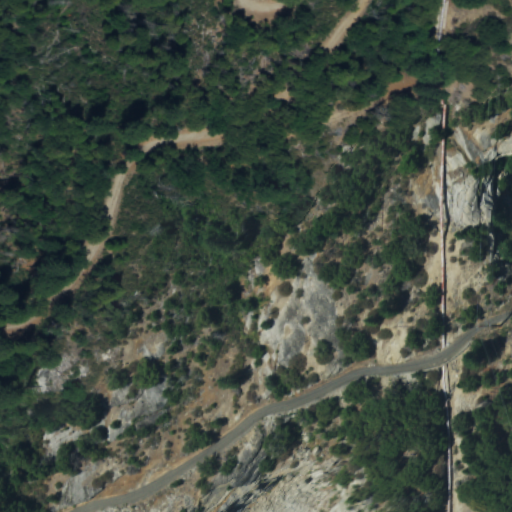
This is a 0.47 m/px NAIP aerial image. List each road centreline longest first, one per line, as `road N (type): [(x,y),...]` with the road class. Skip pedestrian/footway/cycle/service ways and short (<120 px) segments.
road 1 (residential): [(39,511),(239,405),(511,311)]
road 2 (track): [(0,350),(86,293),(111,237)]
